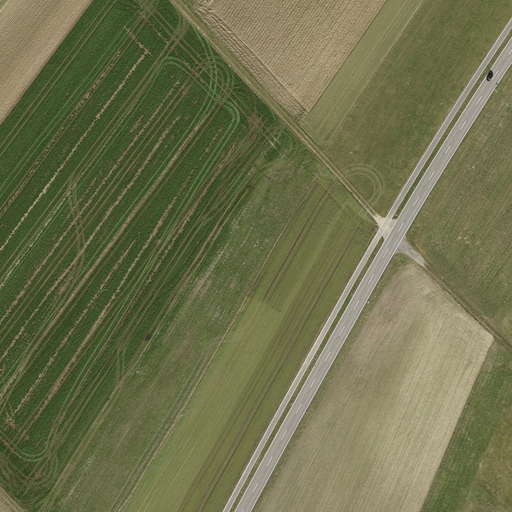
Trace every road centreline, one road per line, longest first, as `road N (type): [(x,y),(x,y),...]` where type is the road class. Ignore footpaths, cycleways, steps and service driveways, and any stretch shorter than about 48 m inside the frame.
road 1 (secondary): [(511,50),(395,236),(243,511)]
road 2 (track): [(169,0),(377,217)]
road 3 (track): [(395,236),(511,350)]
